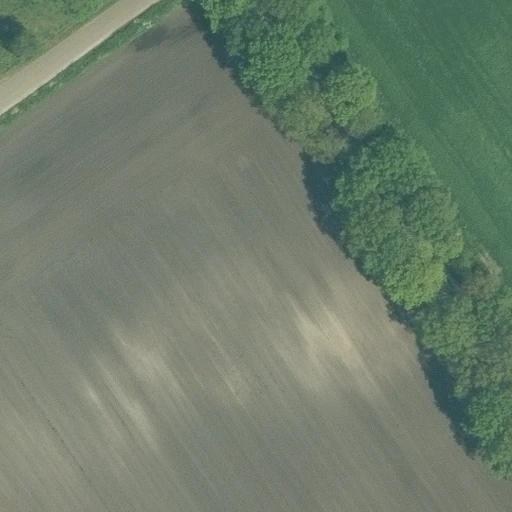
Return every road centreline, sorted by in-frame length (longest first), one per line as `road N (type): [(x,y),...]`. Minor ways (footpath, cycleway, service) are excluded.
road 1 (tertiary): [(511,393),(252,0)]
road 2 (unclassified): [(139,0),(0,98)]
